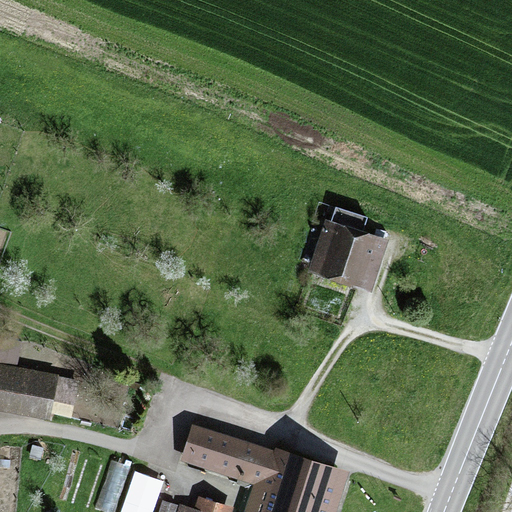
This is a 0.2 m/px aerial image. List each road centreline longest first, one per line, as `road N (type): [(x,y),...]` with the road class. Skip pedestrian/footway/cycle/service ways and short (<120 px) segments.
road 1 (track): [(504,358),(372,314),(392,236)]
road 2 (track): [(196,400),(181,385),(0,316)]
road 3 (primary): [(443,511),(511,340)]
road 4 (track): [(0,427),(54,429),(159,454)]
road 5 (track): [(287,429),(343,339),(372,314)]
